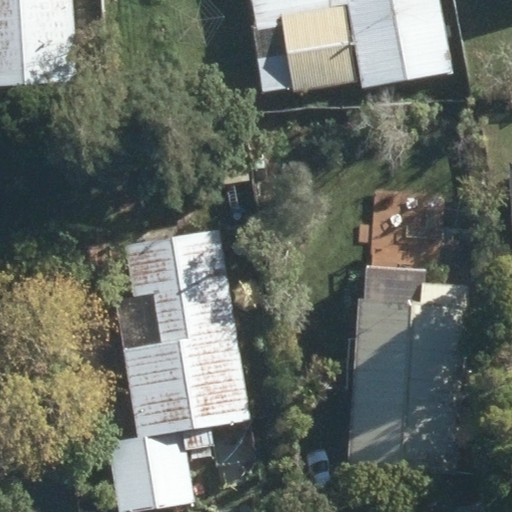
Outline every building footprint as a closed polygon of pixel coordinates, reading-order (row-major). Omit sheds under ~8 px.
[(0,0),(0,91),(79,85),(72,0),(0,0)] [(250,0),(264,98),(362,85),(363,90),(456,76),(444,0),(250,0)] [(223,204),(225,232),(249,230),(246,202),(223,204)] [(97,451),(105,511),(175,511),(197,508),(188,455),(226,450),(223,430),(252,427),(221,235),(125,250),(132,300),(116,303),(137,444),(97,451)] [(86,271),(95,273),(103,267),(105,258),(100,251),(90,249),(83,254),(81,262),(86,271)] [(348,473),(459,480),(471,289),(386,284),(385,305),(358,303),(348,473)] [(443,511),(511,511),(511,501),(511,500),(443,511)]
